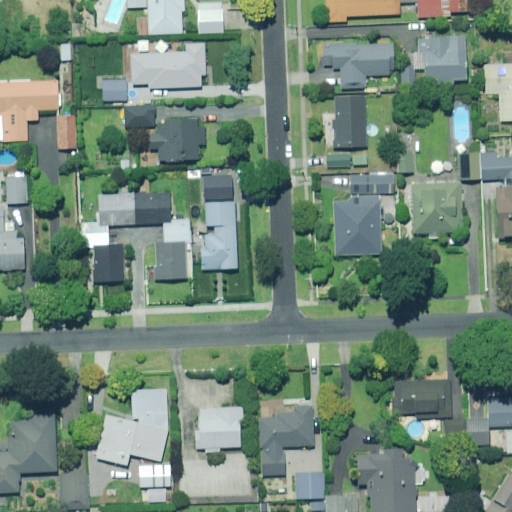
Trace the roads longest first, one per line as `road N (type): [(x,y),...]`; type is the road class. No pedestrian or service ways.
road 1 (residential): [(286,332),(273,0)]
road 2 (residential): [(0,345),(286,332)]
road 3 (residential): [(286,332),(511,324)]
